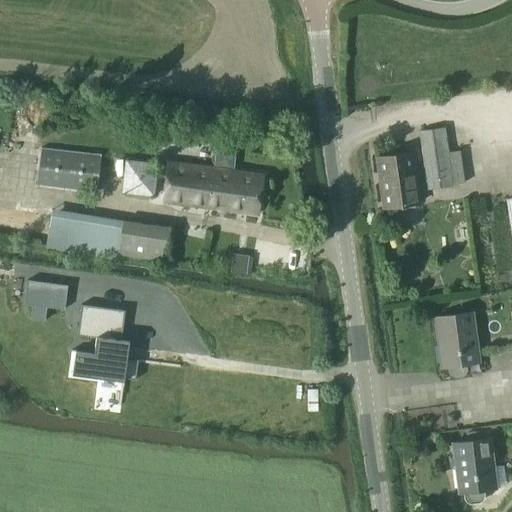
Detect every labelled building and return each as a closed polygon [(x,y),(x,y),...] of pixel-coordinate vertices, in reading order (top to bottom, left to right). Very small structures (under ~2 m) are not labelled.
[(419,132),(427,188),(463,183),(459,151),(447,152),(443,129),(419,132)] [(37,184),(96,193),(101,156),(42,147),(37,184)] [(412,152),(376,157),(383,207),(402,204),(406,207),(414,206),(416,202),(419,202),(412,152)] [(162,203),(208,209),(213,168),(167,162),(162,203)] [(213,168),(208,209),(259,215),(264,175),(230,171),(213,168)] [(511,200),(502,202),(511,260),(511,200)] [(47,246),(102,255),(107,224),(52,215),(47,246)] [(117,255),(165,262),(170,230),(122,223),(117,255)] [(249,256),(233,253),(231,271),(247,273),(249,256)] [(27,280),(24,304),(32,305),(30,319),(44,320),(46,307),(64,309),(67,285),(27,280)] [(124,291),(131,291),(135,288),(135,281),(125,280),(124,291)] [(135,379),(138,359),(125,358),(127,347),(128,347),(129,340),(120,339),(124,310),(80,304),(76,335),(95,337),(93,352),(71,349),(71,351),(74,351),(73,363),(71,374),(107,379),(120,380),(120,385),(123,385),(124,378),(135,379)] [(466,370),(465,364),(478,362),(471,313),(434,317),(441,367),(446,367),(446,373),(448,375),(450,377),(454,377),(460,377),(463,375),(465,373),(466,370)] [(451,443),(457,493),(462,492),(462,498),(464,501),(466,503),(469,503),(477,503),(480,501),(482,499),(483,496),(482,489),(495,488),(488,438),(451,443)]
